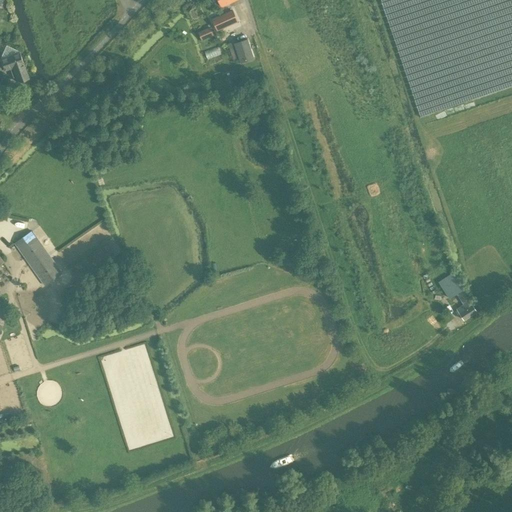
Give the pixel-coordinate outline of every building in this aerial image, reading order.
[(238,22),(233,10),(212,20),(217,31),(238,22)] [(210,28),(198,33),(201,41),(213,36),(210,28)] [(234,44),(241,63),(253,59),(247,39),(234,44)] [(14,77),(16,76),(18,83),(29,79),(20,53),(1,59),(5,70),(11,68),(14,77)] [(14,243),(45,286),(62,274),(32,231),(14,243)] [(453,273),(439,282),(449,299),(457,294),(463,305),(457,309),(457,310),(455,311),(458,315),(460,313),(464,320),(477,312),(467,297),(466,297),(462,291),(463,290),(453,273)]
